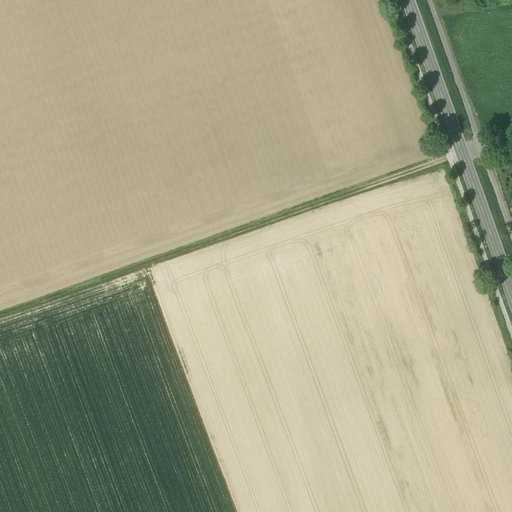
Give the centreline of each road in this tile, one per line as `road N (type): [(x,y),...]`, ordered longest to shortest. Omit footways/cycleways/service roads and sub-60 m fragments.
road 1 (track): [(0,316),(462,154)]
road 2 (secondary): [(407,0),(511,293)]
